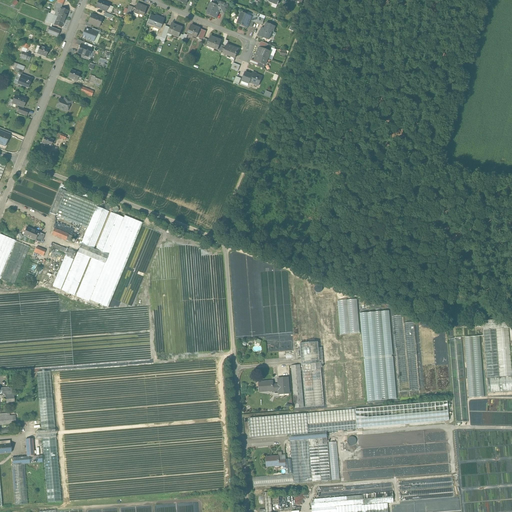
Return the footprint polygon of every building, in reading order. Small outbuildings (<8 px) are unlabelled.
[(109,5),(98,1),(96,7),(106,11),(109,5)] [(57,3),(53,11),(56,12),(54,15),(65,20),(68,11),(61,8),(62,5),(57,3)] [(146,8),(137,4),(133,12),(143,16),(146,8)] [(220,7),(211,4),(206,15),(216,19),(219,11),(220,7)] [(227,8),(221,6),(220,7),(219,11),(225,14),(227,8)] [(54,15),(49,13),(45,21),(51,23),(50,24),(54,25),(61,28),(65,20),(54,15)] [(252,17),(242,13),(237,24),(247,28),(250,21),(252,17)] [(94,15),(93,15),(91,14),(88,23),(92,25),(99,27),(102,19),(96,16),(94,15)] [(160,17),(155,16),(155,17),(150,15),(146,27),(148,24),(160,29),(159,29),(160,29),(162,23),(163,20),(159,19),(160,17)] [(259,18),(252,15),(252,17),(250,21),(257,24),(259,18)] [(162,23),(160,29),(157,36),(160,38),(165,26),(165,25),(162,23)] [(275,27),(266,23),(263,31),(261,30),(258,36),(269,40),(270,37),(273,38),(275,33),(273,32),(275,27)] [(182,28),(171,24),(169,28),(167,33),(179,38),(182,28)] [(200,29),(191,25),(188,34),(196,38),(200,29)] [(165,26),(160,38),(165,40),(167,33),(169,28),(165,26)] [(60,31),(54,28),(53,30),(51,35),(57,38),(60,31)] [(91,31),(85,29),(82,37),(93,42),(96,34),(96,33),(91,31)] [(221,41),(210,36),(207,46),(218,50),(220,45),(221,41)] [(273,46),(266,44),(264,50),(270,52),(272,48),(273,46)] [(84,46),(81,45),(80,46),(78,53),(88,57),(91,49),(84,46)] [(238,50),(227,45),(223,54),(235,59),(238,50)] [(49,50),(37,46),(35,52),(46,56),(49,50)] [(264,50),(260,48),(257,55),(268,59),(269,55),(273,57),(276,50),(272,48),(270,52),(264,50)] [(30,56),(18,51),(16,56),(24,60),(24,61),(28,63),(30,56)] [(268,59),(257,55),(255,61),(258,63),(265,65),(268,59)] [(240,66),(233,63),(231,69),(238,72),(240,66)] [(79,75),(71,71),(68,77),(69,78),(71,79),(77,81),(79,75)] [(262,77),(252,73),(252,75),(245,73),(242,81),(249,84),(249,82),(258,86),(262,77)] [(32,79),(21,75),(18,84),(29,88),(32,79)] [(93,75),(90,82),(101,86),(102,82),(95,79),(96,77),(93,75)] [(93,92),(80,86),(77,92),(91,97),(93,92)] [(24,100),(15,96),(12,103),(23,108),(25,102),(24,101),(24,100)] [(63,101),(59,99),(56,107),(60,109),(63,110),(67,111),(70,104),(70,103),(63,101)] [(9,135),(0,131),(0,144),(5,146),(9,135)] [(53,140),(45,137),(43,143),(45,144),(44,149),(49,151),(53,140)] [(97,204),(59,189),(50,213),(87,228),(96,207),(97,204)] [(87,228),(81,244),(93,250),(109,212),(96,207),(87,228)] [(93,250),(81,244),(61,291),(74,296),(90,258),(92,259),(76,297),(88,302),(89,300),(123,218),(111,213),(95,250),(93,250)] [(123,218),(89,300),(108,308),(143,224),(125,216),(124,218),(123,218)] [(44,235),(27,227),(23,236),(41,243),(44,235)] [(68,235),(54,229),(52,235),(65,240),(68,235)] [(0,277),(15,241),(0,234),(0,277)] [(15,241),(0,277),(0,279),(14,285),(30,247),(15,241)] [(45,251),(36,247),(34,252),(43,256),(45,251)] [(341,335),(359,334),(356,300),(338,301),(341,335)] [(388,311),(360,314),(368,402),(396,399),(388,311)] [(401,316),(392,317),(399,393),(420,391),(414,323),(401,324),(401,316)] [(511,321),(483,324),(483,330),(509,328),(511,327),(511,321)] [(511,327),(509,328),(511,367),(511,375),(511,376),(508,328),(483,330),(488,393),(511,391),(511,327)] [(479,336),(464,337),(470,397),(484,396),(479,336)] [(461,338),(449,339),(457,423),(469,422),(466,398),(461,338)] [(300,365),(291,366),(295,408),(304,407),(301,371),(302,371),(306,407),(324,406),(321,365),(318,342),(301,343),(303,369),(301,369),(300,365)] [(51,371),(37,372),(39,399),(53,398),(51,371)] [(273,382),(259,383),(260,392),(270,391),(273,391),(273,392),(279,391),(279,395),(289,394),(288,378),(278,379),(279,385),(273,385),(273,382)] [(12,388),(5,389),(5,390),(3,390),(3,394),(6,393),(6,395),(6,397),(12,396),(12,388)] [(53,398),(39,399),(42,432),(55,431),(53,398)] [(447,401),(355,409),(356,420),(357,429),(449,421),(447,401)] [(355,409),(307,414),(308,424),(356,420),(355,409)] [(307,414),(250,418),(252,438),(290,434),(290,441),(291,449),(292,460),(293,474),(294,484),(313,482),(309,439),(327,438),(327,432),(308,433),(308,424),(307,414)] [(16,416),(0,417),(0,425),(16,424),(16,416)] [(356,420),(308,424),(308,433),(327,432),(338,431),(357,429),(356,420)] [(42,432),(36,432),(37,439),(42,439),(55,438),(55,431),(42,432)] [(357,442),(353,436),(348,439),(352,445),(357,442)] [(55,438),(42,439),(48,503),(61,502),(55,438)] [(327,438),(309,439),(313,482),(331,481),(327,438)] [(33,439),(26,440),(27,457),(29,457),(34,457),(33,449),(33,439)] [(10,441),(0,441),(0,453),(11,453),(10,444),(10,441)] [(27,457),(12,458),(13,466),(0,466),(0,479),(2,507),(46,503),(43,463),(30,464),(29,457),(27,457)] [(279,457),(266,458),(267,467),(280,466),(284,466),(283,460),(280,461),(279,457)] [(451,477),(398,481),(399,491),(452,487),(451,477)] [(452,487),(399,491),(399,501),(453,497),(452,487)] [(362,495),(314,499),(314,503),(311,503),(311,511),(336,511),(336,507),(362,504),(363,504),(363,505),(387,503),(393,503),(392,491),(362,494),(362,495)] [(272,511),(271,492),(265,493),(266,510),(260,510),(260,511),(272,511)] [(388,511),(387,503),(363,505),(363,504),(362,504),(362,511),(388,511)]
